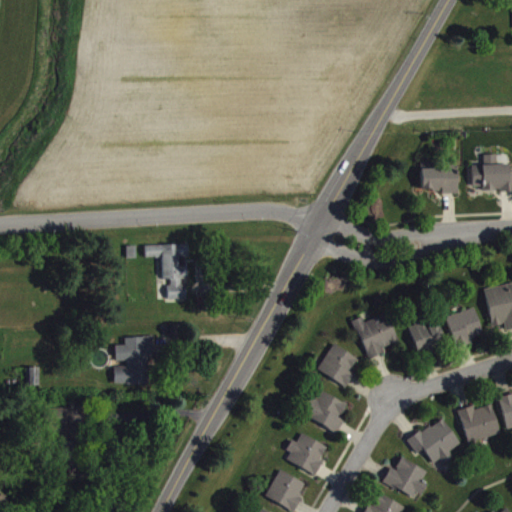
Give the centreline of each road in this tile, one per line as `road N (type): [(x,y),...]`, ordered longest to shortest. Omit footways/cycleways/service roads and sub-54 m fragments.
road 1 (secondary): [(159,511),(447,0)]
road 2 (residential): [(0,221),(280,211),(317,226)]
road 3 (residential): [(325,511),(393,397),(511,357)]
road 4 (residential): [(317,226),(366,247),(402,248),(434,234),(511,227)]
